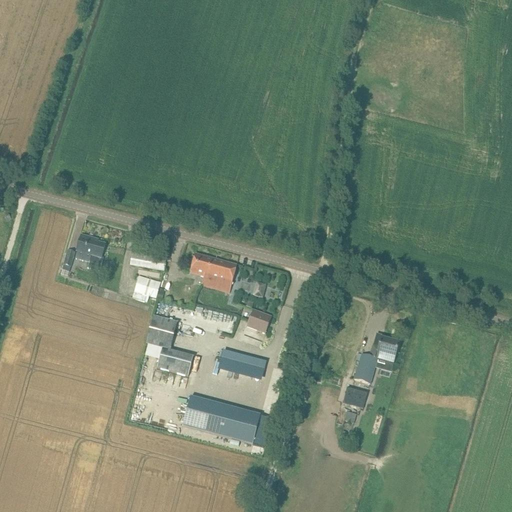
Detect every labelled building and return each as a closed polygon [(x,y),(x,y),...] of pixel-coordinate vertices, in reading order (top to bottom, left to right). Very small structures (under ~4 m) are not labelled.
[(77,252),(75,260),(89,264),(88,269),(99,272),(101,268),(103,259),(101,258),(105,246),(91,242),(92,239),(81,237),(77,252)] [(68,251),(64,266),(72,268),(76,253),(68,251)] [(166,258),(133,252),(130,265),(164,271),(166,258)] [(208,289),(216,261),(195,255),(190,274),(204,278),(201,287),(208,289)] [(237,266),(216,261),(208,289),(229,295),(237,266)] [(156,299),(161,284),(139,277),(132,299),(144,302),(146,296),(156,299)] [(272,318),(253,311),(247,327),(266,334),(272,318)] [(178,324),(154,317),(146,345),(162,350),(171,351),(178,324)] [(382,339),(379,348),(373,346),(370,358),(377,360),(377,361),(386,364),(386,363),(393,365),(399,344),(382,339)] [(171,351),(162,350),(157,370),(188,378),(193,357),(171,351)] [(361,355),(354,380),(370,385),(377,361),(377,360),(370,358),(361,355)] [(347,389),(342,404),(363,410),(367,395),(347,389)] [(190,398),(183,427),(253,446),(261,417),(190,398)] [(357,414),(347,411),(344,420),(354,423),(357,414)]
